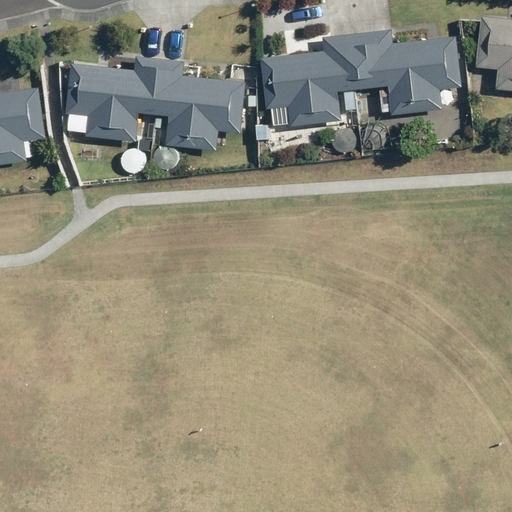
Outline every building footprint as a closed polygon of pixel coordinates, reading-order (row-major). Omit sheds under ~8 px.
[(504,66),(502,85),(511,86),(511,14),(487,12),(482,63),(504,66)] [(352,31),(358,85),(395,81),(398,111),(446,106),(444,85),(467,83),(462,33),(398,40),(397,26),(374,29),(352,31)] [(345,118),(342,87),(358,85),(352,31),(340,32),(328,34),(330,47),(267,54),(273,103),(294,101),(297,123),(345,118)] [(77,59),(71,109),(93,111),(91,132),(140,138),(143,107),(160,109),(166,56),(154,54),(141,53),(140,66),(77,59)] [(160,109),(175,111),(171,141),(223,147),(226,127),(245,129),(251,79),(187,72),(189,58),(176,57),(166,56),(160,109)] [(0,161),(31,157),(29,138),(51,135),(44,84),(0,90),(0,161)] [(335,148),(338,151),(341,152),(345,153),(349,152),(353,149),(355,146),(357,142),(356,138),(355,134),(352,131),(349,129),(345,128),(341,129),(337,131),(335,133),(333,137),(332,140),(333,144),(335,148)] [(368,148),(371,151),(375,153),(379,153),(383,152),(387,150),(389,146),(390,142),(390,138),(389,135),(386,131),(383,129),(378,129),(375,129),(371,131),(368,133),(367,137),(366,141),(366,145),(368,148)] [(159,166),(162,168),(166,170),(170,170),(174,169),(178,167),(180,164),(181,160),(181,156),(180,152),(177,149),(173,147),(169,146),(166,146),(162,148),(159,151),(157,154),(157,158),(157,162),(159,166)] [(126,169),(129,172),(133,174),(137,174),(141,173),(144,171),(147,167),(148,163),(148,159),(147,156),(144,152),(140,150),(136,150),(132,150),(129,152),(126,154),(124,158),(124,162),(124,166),(126,169)]
